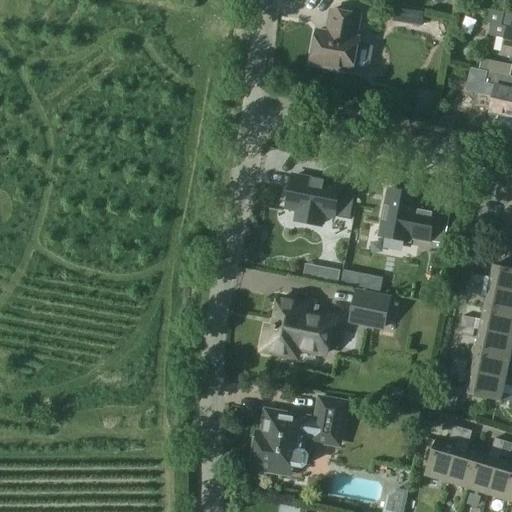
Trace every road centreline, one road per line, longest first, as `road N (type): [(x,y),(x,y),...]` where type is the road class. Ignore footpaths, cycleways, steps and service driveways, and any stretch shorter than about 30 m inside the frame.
road 1 (residential): [(250,116),(215,325),(205,511)]
road 2 (residential): [(250,116),(511,172)]
